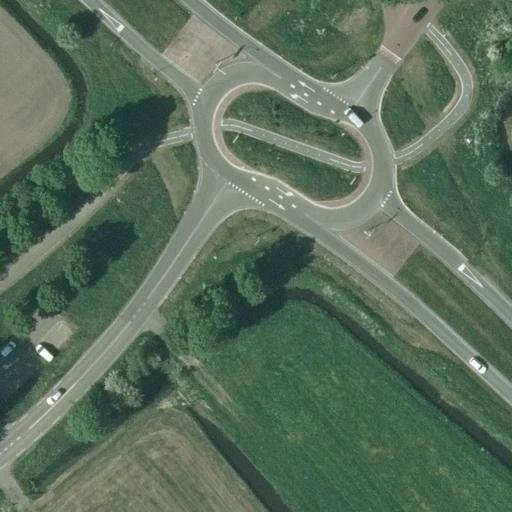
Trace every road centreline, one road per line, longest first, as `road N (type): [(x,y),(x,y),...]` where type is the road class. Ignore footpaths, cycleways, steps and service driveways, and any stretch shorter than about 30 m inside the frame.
road 1 (secondary): [(0,452),(138,310),(230,174)]
road 2 (trunk): [(281,207),(387,283),(511,396)]
road 3 (trunk): [(511,313),(398,215),(378,188)]
road 4 (trunk): [(88,0),(203,108)]
road 5 (trunk): [(295,79),(189,0)]
